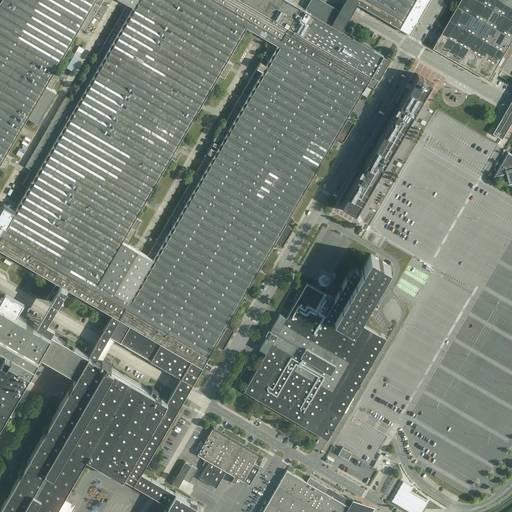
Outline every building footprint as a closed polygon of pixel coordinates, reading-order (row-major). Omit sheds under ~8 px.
[(0,0),(0,170),(3,172),(12,158),(6,154),(27,118),(37,124),(56,91),(52,89),(60,74),(53,71),(95,0),(0,0)] [(284,0),(122,0),(127,2),(71,100),(65,97),(25,166),(31,170),(22,185),(26,187),(3,227),(0,225),(0,249),(55,281),(46,299),(48,300),(46,303),(54,307),(57,308),(68,289),(107,311),(142,250),(126,241),(247,27),(264,37),(284,0)] [(390,59),(343,32),(332,25),(341,10),(322,0),(310,0),(304,9),(288,0),(284,0),(264,37),(281,47),(158,260),(142,250),(107,311),(115,316),(103,337),(100,342),(107,346),(110,342),(113,336),(183,376),(180,382),(177,386),(189,393),(191,388),(203,368),(209,372),(212,367),(206,363),(216,346),(223,350),(233,331),(226,327),(368,84),(374,87),(376,84),(390,59)] [(359,3),(352,0),(346,0),(345,4),(342,8),(341,10),(340,11),(338,14),(332,25),(343,32),(349,20),(351,18),(351,17),(355,10),(357,7),(359,3)] [(343,0),(357,7),(359,3),(377,14),(402,28),(409,33),(416,21),(428,0),(343,0)] [(511,0),(460,0),(441,34),(433,47),(489,79),(511,39),(511,0)] [(431,82),(418,74),(400,105),(398,104),(396,107),(395,109),(397,111),(364,168),(362,167),(360,169),(359,172),(361,173),(342,205),(349,209),(356,213),(374,181),(376,182),(378,179),(379,177),(377,176),(410,118),(412,119),(414,117),(415,114),(413,113),(427,89),(431,82)] [(503,110),(491,131),(500,136),(509,121),(511,116),(511,94),(511,97),(508,101),(507,103),(505,106),(503,110)] [(511,152),(508,150),(493,177),(506,173),(509,184),(511,183),(511,152)] [(324,436),(328,438),(387,336),(359,319),(390,265),(371,255),(361,271),(354,266),(327,310),(317,304),(326,290),(308,280),(286,316),(279,313),(259,347),(266,351),(243,390),(260,399),(299,421),(324,436)] [(54,326),(46,321),(50,313),(53,309),(54,307),(46,303),(45,304),(43,309),(39,317),(0,294),(0,418),(7,406),(10,407),(15,399),(13,397),(34,362),(37,364),(43,352),(40,350),(52,331),(54,326)] [(169,400),(100,359),(107,346),(100,342),(92,355),(52,331),(40,350),(43,352),(79,372),(0,509),(0,511),(54,511),(88,456),(126,476),(155,493),(173,503),(180,491),(162,481),(144,471),(183,403),(189,393),(177,386),(169,400)] [(24,403),(35,384),(29,381),(18,400),(24,403)] [(214,426),(198,454),(235,475),(232,481),(235,483),(238,477),(243,480),(259,453),(214,426)] [(352,453),(342,447),(340,450),(338,454),(348,460),(350,456),(352,453)] [(198,468),(187,461),(173,484),(180,487),(185,479),(190,482),(198,468)] [(351,496),(349,499),(328,487),(310,477),(307,481),(287,470),(262,511),(371,511),(376,506),(355,498),(351,496)] [(206,511),(209,508),(180,491),(173,503),(167,511),(206,511)]
